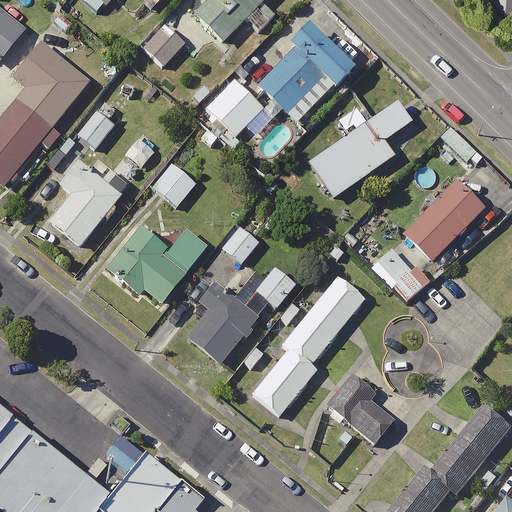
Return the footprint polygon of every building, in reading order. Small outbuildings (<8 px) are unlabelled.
[(80,0),(102,17),(115,0),(80,0)] [(270,0),(216,0),(198,20),(226,46),(234,37),(248,49),(266,30),(254,18),(270,0)] [(487,0),(495,9),(506,0),(487,0)] [(29,35),(0,12),(0,67),(3,70),(29,35)] [(186,46),(164,27),(143,51),(165,70),(186,46)] [(360,78),(317,36),(262,91),(299,128),(336,91),(341,97),(360,78)] [(92,87),(45,49),(17,84),(30,95),(0,133),(0,186),(9,193),(92,87)] [(254,97),(233,80),(198,122),(234,152),(269,110),(254,97)] [(127,124),(105,105),(76,139),(99,158),(127,124)] [(415,128),(399,106),(312,169),(338,205),(398,161),(388,147),(415,128)] [(459,155),(442,140),(419,165),(436,181),(459,155)] [(125,202),(80,165),(61,189),(74,199),(52,227),(84,253),(125,202)] [(200,189),(174,168),(154,192),(179,213),(200,189)] [(485,214),(459,188),(408,241),(435,267),(485,214)] [(160,235),(146,225),(108,273),(143,301),(147,296),(165,311),(212,252),(191,236),(180,226),(160,235)] [(260,246),(241,231),(224,254),(243,268),(260,246)] [(414,272),(395,253),(380,268),(400,287),(414,272)] [(204,325),(190,341),(221,368),(273,306),(285,316),(303,294),(272,268),(264,279),(257,272),(230,304),(217,293),(196,318),(204,325)] [(432,289),(418,273),(397,293),(411,308),(432,289)] [(367,303),(340,283),(287,354),(290,356),(256,401),(281,419),(367,303)] [(376,397),(355,380),(330,411),(377,449),(396,426),(370,405),(376,397)] [(439,472),(434,468),(398,511),(439,511),(455,493),(460,497),(473,482),(488,495),(500,481),(484,468),(511,432),(511,428),(489,410),(439,472)] [(86,509),(0,438),(0,511),(163,511),(116,473),(86,509)]
